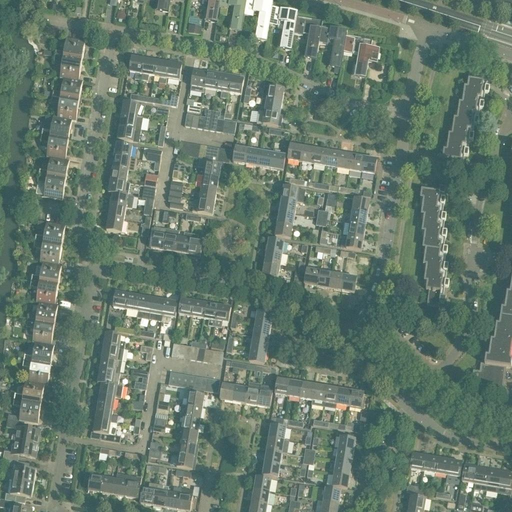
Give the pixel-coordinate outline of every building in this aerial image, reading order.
[(160,13),(162,13),(169,14),(171,0),(159,0),(159,2),(158,2),(162,3),(160,13)] [(217,24),(220,8),(221,0),(203,0),(204,0),(203,0),(211,0),(211,6),(209,6),(208,12),(207,12),(206,12),(210,13),(208,23),(217,24)] [(221,0),(220,8),(228,9),(229,7),(237,8),(236,15),(234,15),(233,21),(231,21),(231,22),(235,22),(233,32),(242,34),(245,17),(247,0),(221,0)] [(270,26),(272,9),(273,4),(247,0),(245,17),(253,19),(254,16),(262,18),(261,25),(259,24),(257,30),(256,30),(256,31),(260,31),(258,41),(267,43),(270,26)] [(294,36),(297,19),(298,14),(272,9),(270,26),(278,28),(278,26),(286,27),(285,34),(283,34),(282,40),(281,40),(284,41),(283,51),(292,52),(294,36)] [(297,19),(294,36),(303,37),(303,35),(309,36),(307,49),(306,49),(309,50),(308,60),(316,61),(319,45),(322,28),(323,23),(322,23),(322,24),(316,23),(316,22),(297,19)] [(344,54),(347,37),(348,32),(322,28),(319,45),(328,46),(328,44),(336,45),(335,52),(333,52),(332,58),(331,58),(331,59),(334,59),(332,69),(341,71),(344,54)] [(347,37),(344,54),(352,56),(353,53),(359,54),(357,67),(355,67),(355,68),(359,68),(357,78),(366,80),(369,63),(377,65),(380,50),(371,49),(372,41),(371,42),(365,41),(366,40),(347,37)] [(56,52),(55,59),(82,63),(86,43),(67,40),(65,53),(56,52)] [(135,81),(141,82),(145,60),(132,58),(130,74),(136,75),(135,81)] [(63,65),(60,80),(83,83),(79,82),(82,63),(55,59),(54,64),(63,65)] [(149,77),(155,78),(157,63),(145,60),(141,82),(148,83),(149,77)] [(178,63),(170,62),(170,65),(167,80),(179,82),(180,76),(182,67),(178,66),(178,63)] [(157,63),(155,78),(160,79),(159,85),(166,86),(167,80),(170,65),(157,63)] [(204,90),(216,92),(219,77),(215,76),(215,73),(207,72),(207,75),(204,90)] [(192,88),(204,90),(207,75),(194,73),(192,88)] [(219,77),(216,92),(222,93),(221,99),(228,100),(229,94),(232,76),(224,75),(223,78),(219,77)] [(240,77),(232,76),(229,94),(241,97),(244,81),(239,80),(240,77)] [(459,173),(460,166),(463,145),(466,146),(468,130),(471,130),(473,114),(476,114),(479,98),(481,99),(484,82),(469,79),(466,96),(463,95),(461,111),(458,111),(456,127),(453,127),(451,143),(448,142),(446,159),(443,158),(443,159),(449,160),(447,171),(459,173)] [(53,92),(52,99),(80,103),(83,83),(60,80),(64,80),(62,94),(53,92)] [(262,100),(267,101),(282,103),(284,91),(264,88),(262,100)] [(163,101),(163,106),(177,109),(179,98),(172,97),(171,102),(163,101)] [(54,119),(76,123),(80,103),(52,99),(51,104),(60,106),(57,119),(54,119)] [(267,101),(265,113),(280,115),(282,103),(267,101)] [(120,116),(122,116),(137,119),(137,118),(142,119),(143,114),(145,107),(124,104),(123,108),(121,108),(120,116)] [(187,113),(200,115),(201,105),(194,104),(193,108),(188,107),(187,113)] [(156,116),(168,118),(169,111),(157,109),(156,116)] [(257,125),(278,128),(279,124),(282,124),(283,116),(280,116),(280,115),(265,113),(259,112),(257,125)] [(122,116),(120,128),(141,132),(143,119),(142,119),(137,118),(137,119),(122,116)] [(185,128),(191,129),(193,117),(187,116),(185,128)] [(203,131),(210,132),(212,117),(206,116),(206,119),(203,131)] [(191,129),(197,130),(199,118),(193,117),(191,129)] [(210,132),(216,133),(218,121),(218,118),(212,117),(210,132)] [(197,130),(203,131),(206,119),(199,118),(197,130)] [(43,131),(42,137),(69,142),(72,122),(76,123),(54,119),(51,132),(43,131)] [(216,133),(222,134),(224,122),(218,121),(216,133)] [(224,122),(222,134),(234,136),(237,124),(224,122)] [(141,132),(120,128),(118,141),(139,144),(141,132)] [(49,145),(47,159),(70,162),(66,161),(69,142),(42,137),(41,143),(49,145)] [(180,156),(186,158),(188,145),(182,144),(180,156)] [(117,145),(115,157),(130,160),(132,147),(117,145)] [(186,158),(192,159),(194,146),(188,145),(186,158)] [(192,159),(198,160),(200,147),(194,146),(192,159)] [(288,161),(301,164),(303,148),(291,146),(288,161)] [(198,160),(200,160),(204,161),(207,148),(200,147),(198,160)] [(204,161),(210,162),(213,149),(207,148),(204,161)] [(301,164),(313,166),(315,150),(303,148),(301,164)] [(210,162),(217,163),(219,150),(213,149),(210,162)] [(233,164),(246,166),(249,151),(236,149),(233,164)] [(147,162),(155,164),(160,165),(162,152),(149,150),(147,162)] [(217,163),(222,164),(223,164),(225,151),(219,150),(217,163)] [(313,166),(325,168),(328,152),(315,150),(313,166)] [(225,151),(223,164),(229,165),(232,152),(225,151)] [(246,166),(258,168),(261,153),(249,151),(246,166)] [(271,170),(283,172),(286,157),(280,156),(280,152),(274,151),(273,155),(271,170)] [(325,168),(337,170),(340,152),(332,151),(332,153),(328,152),(325,168)] [(340,152),(337,170),(349,172),(352,157),(348,156),(348,153),(340,152)] [(258,168),(271,170),(273,155),(261,153),(258,168)] [(115,157),(113,170),(128,172),(129,167),(135,168),(136,161),(130,160),(115,157)] [(349,172),(362,174),(364,159),(352,157),(349,172)] [(40,171),(39,177),(66,182),(70,162),(47,159),(51,159),(48,173),(40,171)] [(364,159),(362,174),(374,176),(377,161),(364,159)] [(205,170),(204,177),(219,179),(222,164),(217,163),(210,162),(204,161),(200,160),(199,169),(205,170)] [(175,166),(174,172),(179,173),(185,174),(187,168),(175,166)] [(113,170),(111,182),(126,184),(128,172),(113,170)] [(146,175),(144,187),(156,189),(158,177),(146,175)] [(196,188),(202,189),(217,192),(219,179),(204,177),(198,176),(196,188)] [(66,182),(39,177),(38,183),(46,185),(44,199),(63,202),(66,182)] [(109,194),(113,195),(128,197),(130,185),(126,184),(111,182),(109,194)] [(172,184),(169,197),(181,199),(183,186),(172,184)] [(142,199),(149,201),(154,202),(156,189),(144,187),(142,199)] [(284,188),(282,200),(297,203),(299,191),(284,188)] [(202,189),(199,202),(215,204),(217,192),(202,189)] [(428,275),(426,291),(429,291),(427,307),(439,309),(440,298),(444,276),(441,275),(443,259),(440,259),(442,242),(439,242),(441,226),(438,225),(440,209),(438,209),(440,193),(422,190),(421,191),(424,192),(422,208),(425,208),(423,224),(426,225),(424,241),(427,241),(424,258),(427,258),(425,274),(428,275)] [(113,195),(111,207),(126,210),(128,197),(113,195)] [(181,199),(169,197),(168,203),(171,203),(170,209),(183,212),(184,205),(180,204),(181,199)] [(282,200),(280,213),(295,216),(297,203),(282,200)] [(355,200),(353,212),(368,215),(370,203),(355,200)] [(215,204),(199,202),(197,214),(213,217),(215,204)] [(111,207),(109,219),(124,222),(126,210),(111,207)] [(353,212),(350,225),(366,227),(368,215),(353,212)] [(280,213),(278,225),(293,228),(295,216),(280,213)] [(124,222),(109,219),(106,232),(122,234),(124,222)] [(35,243),(62,247),(66,227),(38,223),(37,230),(46,231),(45,238),(36,237),(35,243)] [(150,226),(145,225),(144,225),(141,238),(148,239),(150,226)] [(293,228),(278,225),(275,238),(291,240),(293,228)] [(350,225),(348,237),(364,239),(366,227),(350,225)] [(151,250),(163,252),(167,231),(154,228),(151,250)] [(163,252),(175,254),(179,233),(167,231),(163,252)] [(179,257),(187,258),(192,235),(185,234),(184,239),(178,239),(179,233),(175,254),(180,255),(179,257)] [(192,235),(187,258),(195,260),(196,257),(200,258),(203,242),(197,241),(198,236),(192,235)] [(364,239),(348,237),(346,250),(361,252),(364,239)] [(269,241),(267,253),(282,256),(284,243),(269,241)] [(40,264),(62,268),(62,267),(59,267),(62,247),(35,243),(34,249),(43,250),(40,264)] [(267,253),(265,265),(280,267),(282,256),(267,253)] [(511,261),(509,261),(508,268),(508,269),(511,269),(511,286),(509,302),(506,302),(504,318),(501,317),(498,334),(495,333),(493,350),(490,349),(488,365),(481,364),(480,372),(473,371),(472,380),(478,381),(477,389),(503,393),(506,369),(511,370),(511,363),(511,261)] [(32,277),(31,283),(59,287),(62,268),(40,264),(43,265),(43,268),(37,267),(35,277),(32,277)] [(280,267),(265,265),(263,278),(278,281),(280,267)] [(305,286),(317,288),(320,273),(307,271),(305,286)] [(317,288),(330,290),(332,275),(320,273),(317,288)] [(330,290),(342,292),(344,277),(332,275),(330,290)] [(344,277),(342,292),(354,294),(357,279),(344,277)] [(39,290),(37,304),(58,307),(55,307),(59,287),(31,283),(30,289),(39,290)] [(114,309),(126,311),(128,296),(116,294),(114,309)] [(126,311),(138,313),(139,313),(141,298),(128,296),(126,311)] [(150,315),(151,315),(153,300),(141,298),(139,313),(138,313),(137,319),(149,321),(150,315)] [(151,315),(162,317),(163,317),(165,302),(153,300),(151,315)] [(179,316),(191,318),(194,303),(181,301),(179,316)] [(163,317),(162,317),(161,322),(168,324),(168,322),(171,321),(171,319),(175,319),(178,304),(165,302),(163,317)] [(191,318),(203,320),(206,305),(194,303),(191,318)] [(29,317),(28,322),(55,327),(58,307),(37,304),(40,304),(37,318),(29,317)] [(208,327),(214,328),(218,307),(206,305),(203,320),(209,321),(208,327)] [(218,307),(214,328),(221,329),(222,323),(228,324),(231,309),(218,307)] [(258,314),(255,326),(271,329),(273,316),(258,314)] [(33,344),(36,344),(54,347),(52,347),(55,327),(28,322),(27,328),(35,330),(33,344)] [(255,326),(253,338),(269,341),(271,329),(255,326)] [(106,335),(104,347),(124,351),(125,344),(120,343),(121,337),(106,335)] [(253,338),(251,350),(267,353),(269,341),(253,338)] [(25,356),(24,363),(51,367),(54,347),(36,344),(34,358),(25,356)] [(172,358),(178,359),(180,346),(174,345),(172,358)] [(178,359),(184,360),(186,347),(180,346),(178,359)] [(104,347),(102,360),(122,363),(124,351),(104,347)] [(141,353),(147,354),(152,355),(153,349),(142,347),(141,353)] [(184,360),(190,361),(192,349),(191,348),(186,347),(184,360)] [(190,361),(196,362),(198,350),(192,349),(190,361)] [(196,362),(203,363),(205,350),(199,349),(198,350),(196,362)] [(203,363),(208,364),(211,352),(206,351),(205,350),(203,363)] [(267,353),(251,350),(249,363),(265,366),(267,353)] [(208,364),(215,366),(217,353),(211,352),(208,364)] [(217,353),(215,366),(221,367),(223,354),(217,353)] [(102,360),(100,372),(120,375),(122,363),(102,360)] [(27,383),(48,387),(51,367),(24,363),(23,368),(32,370),(30,383),(27,383)] [(132,377),(143,379),(148,380),(149,374),(133,371),(132,377)] [(98,384),(102,385),(118,387),(120,375),(100,372),(98,384)] [(169,387),(180,389),(183,376),(171,374),(169,387)] [(180,389),(187,390),(189,377),(183,376),(180,389)] [(187,390),(190,390),(193,391),(196,378),(189,377),(187,390)] [(193,391),(199,392),(202,379),(196,378),(193,391)] [(148,380),(143,379),(142,384),(135,383),(134,390),(146,392),(148,380)] [(199,392),(204,393),(205,393),(208,380),(202,379),(199,392)] [(205,393),(212,394),(214,381),(208,380),(205,393)] [(275,396),(287,398),(289,382),(278,380),(275,396)] [(214,381),(212,394),(218,395),(220,382),(214,381)] [(287,398),(299,400),(302,384),(289,382),(287,398)] [(16,395),(15,402),(41,406),(45,387),(48,387),(27,383),(24,397),(16,395)] [(299,400),(312,402),(314,386),(302,384),(299,400)] [(102,385),(100,397),(115,400),(115,399),(121,400),(123,388),(118,387),(102,385)] [(311,406),(324,409),(328,386),(320,385),(319,387),(314,386),(312,402),(311,406)] [(220,401),(233,403),(235,388),(223,386),(220,401)] [(328,386),(324,409),(336,410),(337,406),(339,391),(335,390),(335,387),(328,386)] [(233,403),(245,405),(247,390),(235,388),(233,403)] [(182,406),(187,407),(202,410),(205,397),(204,397),(204,393),(199,392),(193,391),(190,390),(188,400),(184,400),(183,400),(182,406)] [(245,405),(257,407),(259,392),(247,390),(245,405)] [(352,390),(351,393),(349,408),(361,410),(364,395),(359,394),(360,392),(352,390)] [(351,393),(339,391),(337,406),(349,408),(351,393)] [(259,392),(257,407),(270,409),(272,394),(259,392)] [(100,397),(98,409),(113,412),(115,400),(100,397)] [(41,406),(15,402),(14,407),(23,409),(20,423),(25,424),(38,426),(41,406)] [(163,403),(158,402),(157,410),(169,412),(170,404),(163,403)] [(144,404),(139,404),(132,403),(131,410),(143,412),(144,404)] [(187,407),(185,419),(200,422),(202,410),(187,407)] [(98,409),(96,422),(117,425),(118,418),(112,417),(113,412),(98,409)] [(155,419),(154,426),(166,428),(167,421),(155,419)] [(183,431),(183,432),(198,434),(200,422),(185,419),(184,425),(179,424),(178,431),(183,431)] [(16,435),(15,443),(39,446),(40,439),(39,439),(40,432),(24,430),(25,424),(20,423),(9,421),(7,429),(15,430),(14,435),(16,435)] [(117,425),(96,422),(94,434),(102,435),(101,442),(120,445),(121,438),(115,437),(117,425)] [(346,424),(346,427),(345,432),(357,434),(359,426),(346,424)] [(166,428),(154,426),(153,433),(165,435),(166,428)] [(271,427),(269,439),(284,441),(286,429),(271,427)] [(183,432),(181,444),(196,446),(198,434),(183,432)] [(340,438),(338,450),(354,453),(356,441),(340,438)] [(267,452),(282,454),(287,455),(289,442),(284,441),(269,439),(267,439),(265,447),(268,447),(267,452)] [(9,461),(9,462),(18,463),(19,457),(35,460),(37,453),(38,453),(39,446),(15,443),(14,448),(12,448),(11,453),(4,452),(2,460),(9,461)] [(151,444),(150,451),(162,453),(163,446),(151,444)] [(181,444),(179,456),(197,459),(199,447),(196,446),(181,444)] [(337,457),(336,463),(352,465),(354,453),(338,450),(334,450),(333,457),(337,457)] [(162,453),(150,451),(149,458),(160,461),(162,453)] [(267,452),(265,464),(280,466),(282,454),(267,452)] [(410,471),(423,473),(426,458),(413,455),(410,471)] [(197,459),(179,456),(177,469),(195,472),(197,459)] [(423,473),(436,475),(438,460),(426,458),(423,473)] [(436,475),(448,477),(450,462),(438,460),(436,475)] [(14,468),(12,482),(34,485),(36,472),(29,471),(30,465),(18,463),(9,462),(8,467),(14,468)] [(450,462),(448,477),(460,479),(462,464),(450,462)] [(336,463),(334,475),(350,478),(352,465),(336,463)] [(280,466),(265,464),(263,476),(278,479),(280,466)] [(462,483),(475,486),(478,468),(470,466),(469,469),(465,468),(462,483)] [(482,487),(487,488),(490,472),(485,472),(486,469),(478,468),(475,486),(474,491),(481,493),(482,487)] [(89,492),(102,494),(104,479),(91,477),(92,472),(86,471),(83,487),(89,488),(89,492)] [(487,488),(499,490),(502,472),(494,471),(494,473),(490,472),(487,488)] [(498,494),(510,496),(509,502),(511,502),(511,476),(510,476),(510,473),(502,472),(499,490),(498,494)] [(114,496),(126,499),(130,477),(117,475),(116,481),(114,496)] [(350,478),(334,475),(332,488),(347,490),(350,478)] [(130,477),(126,499),(138,501),(142,479),(130,477)] [(256,478),(254,491),(270,493),(272,481),(256,478)] [(102,494),(114,496),(116,481),(104,479),(102,494)] [(6,495),(5,501),(5,502),(16,503),(25,505),(26,499),(32,500),(34,485),(12,482),(10,495),(6,495)] [(141,505),(153,507),(157,486),(150,485),(149,491),(143,490),(141,505)] [(153,507),(166,509),(168,494),(163,493),(164,487),(157,486),(153,507)] [(407,494),(419,496),(420,491),(420,489),(409,487),(409,488),(408,488),(407,494)] [(166,509),(177,511),(181,490),(174,489),(173,495),(168,494),(166,509)] [(181,490),(177,511),(181,511),(190,511),(194,492),(181,490)] [(326,490),(324,502),(339,505),(341,492),(326,490)] [(254,491),(252,503),(267,506),(270,493),(254,491)] [(457,511),(459,511),(463,511),(466,497),(460,496),(457,511)] [(411,498),(409,510),(418,511),(424,511),(426,500),(411,498)] [(32,511),(33,511),(15,509),(16,503),(5,502),(5,501),(0,499),(0,507),(10,510),(9,511),(32,511)] [(324,502),(321,511),(337,511),(339,505),(324,502)] [(252,503),(250,511),(266,511),(267,506),(252,503)]
